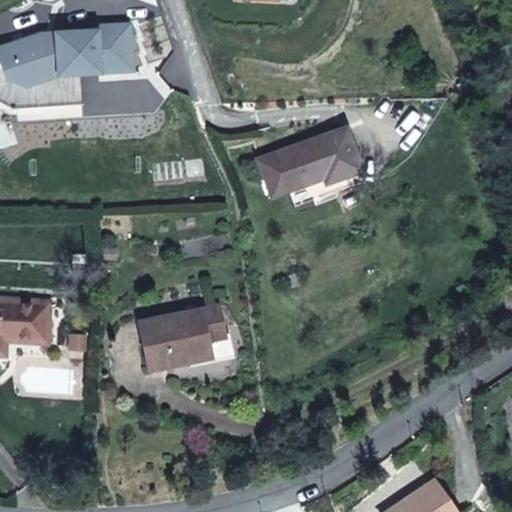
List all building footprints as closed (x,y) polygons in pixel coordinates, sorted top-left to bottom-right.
[(362,170),(346,126),(257,159),(272,197),(291,190),(330,176),(331,181),(362,170)] [(311,199),(366,180),(362,170),(331,181),(330,176),(291,190),(296,205),(311,199)] [(47,342),(50,302),(0,298),(0,353),(5,354),(6,339),(47,342)] [(210,355),(206,338),(224,334),(218,307),(139,323),(149,368),(210,355)] [(227,351),(224,334),(206,338),(210,355),(227,351)] [(455,511),(434,479),(386,511),(455,511)]
